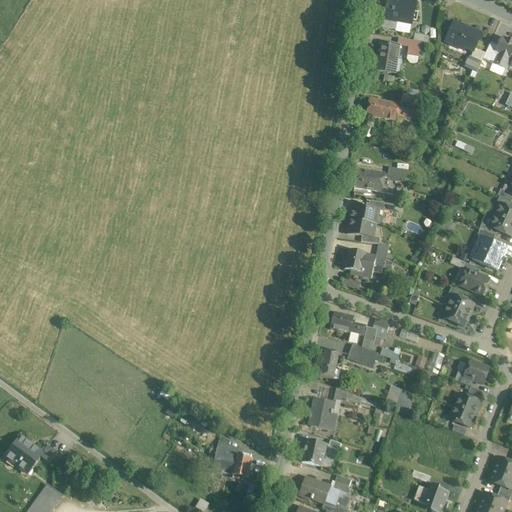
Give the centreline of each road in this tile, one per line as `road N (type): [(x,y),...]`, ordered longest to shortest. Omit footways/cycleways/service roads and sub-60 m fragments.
road 1 (tertiary): [(317,290),(363,0)]
road 2 (tertiary): [(269,511),(317,290)]
road 3 (track): [(180,511),(0,377)]
road 4 (residential): [(481,347),(502,365),(502,386),(461,511)]
road 5 (residential): [(317,290),(481,347)]
